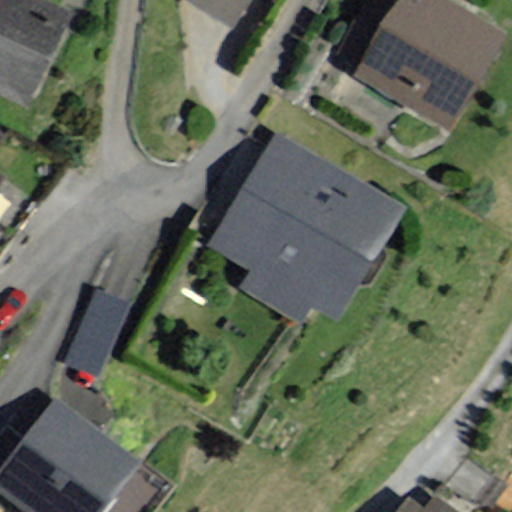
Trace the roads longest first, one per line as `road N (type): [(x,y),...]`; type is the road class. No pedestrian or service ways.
road 1 (residential): [(0,407),(50,338),(91,250),(151,182)]
road 2 (residential): [(307,0),(204,171),(174,186),(151,182)]
road 3 (residential): [(374,511),(485,387),(511,344)]
road 4 (residential): [(151,182),(130,161),(119,120),(135,0)]
